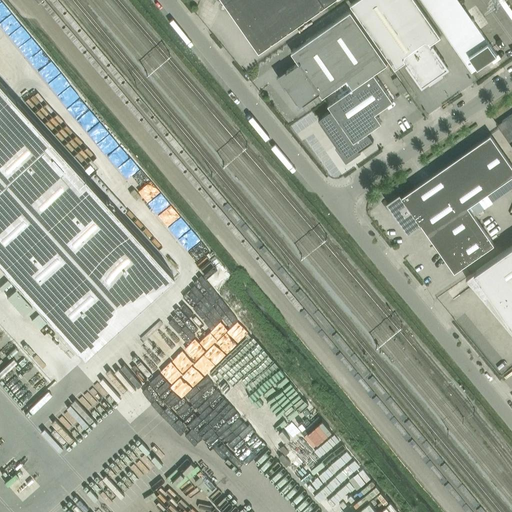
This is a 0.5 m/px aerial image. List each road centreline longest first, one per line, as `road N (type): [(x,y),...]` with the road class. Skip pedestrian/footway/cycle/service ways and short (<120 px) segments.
road 1 (unclassified): [(511,415),(339,204)]
road 2 (unclassified): [(339,204),(169,0)]
road 3 (unclassified): [(339,204),(511,81)]
